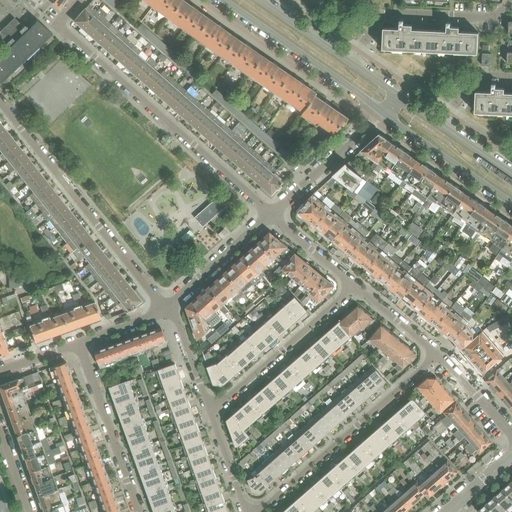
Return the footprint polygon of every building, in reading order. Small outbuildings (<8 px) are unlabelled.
[(65,0),(48,0),(59,8),(65,0)] [(166,19),(180,0),(141,0),(151,7),(166,19)] [(193,39),(208,18),(197,10),(197,9),(193,6),(192,7),(182,0),(180,0),(166,19),(193,39)] [(81,28),(96,11),(88,5),(84,9),(75,20),(76,21),(75,23),(81,28)] [(88,34),(106,13),(100,8),(96,12),(96,11),(81,28),(88,34)] [(95,40),(107,28),(111,24),(104,18),(107,14),(106,13),(88,34),(95,40)] [(0,81),(50,34),(51,35),(52,34),(36,20),(35,21),(36,22),(28,29),(24,26),(23,27),(14,18),(0,31),(0,34),(7,42),(6,43),(8,47),(0,55),(0,81)] [(220,57),(234,37),(223,29),(224,28),(219,25),(218,26),(208,18),(193,39),(220,57)] [(383,28),(382,49),(391,50),(392,50),(392,47),(398,48),(398,50),(414,51),(414,49),(421,49),(421,51),(430,51),(431,30),(422,30),(422,33),(415,32),(415,31),(411,30),(412,25),(403,25),(404,20),(400,20),(399,24),(399,29),(399,30),(399,32),(393,31),(393,29),(383,28)] [(431,30),(430,51),(438,52),(439,52),(439,50),(445,50),(445,52),(461,53),(461,51),(468,51),(468,53),(477,54),(478,33),(469,32),(469,35),(462,35),(462,33),(459,33),(459,27),(450,27),(450,24),(450,22),(447,22),(446,27),(446,31),(446,32),(446,34),(440,34),(440,31),(439,31),(431,30)] [(110,53),(124,37),(126,38),(131,33),(123,26),(118,32),(118,31),(115,35),(114,35),(103,47),(110,53)] [(103,47),(114,35),(107,29),(107,28),(95,40),(103,47)] [(118,60),(132,44),(126,38),(124,37),(110,53),(118,60)] [(261,55),(250,48),(250,47),(245,43),(245,44),(234,37),(220,57),(247,76),(261,55)] [(125,67),(137,54),(137,55),(140,51),(132,44),(118,60),(125,67)] [(144,60),(137,55),(137,54),(125,67),(133,73),(144,60)] [(491,66),(491,54),(482,54),(482,66),(491,66)] [(274,94),(288,74),(277,66),(277,65),(272,62),(272,63),(261,55),(247,76),(274,94)] [(140,80),(151,67),(144,60),(133,73),(140,80)] [(148,87),(159,74),(160,74),(162,72),(157,67),(154,69),(151,67),(140,80),(148,87)] [(155,93),(170,77),(163,71),(162,72),(160,74),(159,74),(148,87),(155,93)] [(301,113),(313,95),(315,92),(303,85),(304,84),(299,80),(298,81),(288,74),(274,94),(301,113)] [(162,100),(177,83),(170,77),(155,93),(162,100)] [(171,107),(186,91),(177,83),(162,100),(171,107)] [(511,95),(507,96),(508,94),(504,94),(504,88),(495,88),(496,83),(492,83),(491,92),(491,93),(491,95),(485,95),(485,92),(475,91),(474,113),(484,113),(484,111),(490,111),(490,113),(507,114),(507,112),(511,112),(511,95)] [(178,113),(193,97),(186,91),(171,107),(178,113)] [(185,120),(200,103),(201,104),(209,95),(204,92),(197,100),(193,97),(178,113),(185,120)] [(346,118),(328,105),(329,104),(325,101),(324,102),(313,95),(301,113),(300,114),(316,125),(316,123),(332,134),(339,123),(341,125),(346,118)] [(207,110),(201,104),(200,103),(185,120),(193,126),(207,110)] [(257,111),(260,108),(257,106),(254,109),(252,107),(248,112),(255,116),(258,112),(257,111)] [(200,133),(215,116),(207,110),(193,126),(200,133)] [(208,139),(222,123),(215,116),(200,133),(208,139)] [(215,146),(230,129),(222,123),(208,139),(215,146)] [(223,153),(238,137),(230,129),(215,146),(223,153)] [(0,150),(1,152),(14,142),(8,134),(0,140),(0,150)] [(391,170),(405,151),(401,148),(399,149),(379,135),(362,150),(376,160),(372,167),(379,172),(382,167),(385,169),(386,167),(391,170)] [(230,159),(245,143),(238,137),(223,153),(230,159)] [(8,160),(20,150),(14,142),(1,152),(2,153),(0,155),(0,157),(2,160),(6,157),(8,160)] [(238,166),(253,149),(245,143),(230,159),(238,166)] [(245,173),(260,156),(253,149),(238,166),(245,173)] [(13,169),(26,158),(20,150),(8,160),(9,161),(4,165),(10,172),(14,169),(13,169)] [(424,166),(422,164),(409,155),(409,154),(405,151),(391,170),(404,179),(399,186),(404,189),(408,182),(416,187),(430,168),(426,165),(424,166)] [(253,180),(268,163),(260,156),(245,173),(253,180)] [(20,176),(33,166),(26,158),(13,169),(14,169),(15,169),(20,176)] [(370,175),(360,168),(352,162),(348,166),(356,173),(367,181),(370,175)] [(261,186),(273,172),(276,170),(268,163),(253,180),(261,186)] [(366,188),(363,187),(367,181),(356,173),(348,166),(346,165),(347,165),(347,164),(334,175),(341,181),(349,186),(358,193),(367,200),(369,202),(375,194),(378,191),(369,184),(367,188),(366,187),(366,188)] [(27,183),(39,174),(33,166),(20,176),(27,183)] [(441,204),(454,185),(450,182),(449,183),(434,172),(433,171),(430,168),(416,187),(412,194),(420,200),(419,202),(418,201),(412,210),(417,213),(429,196),(441,204)] [(279,185),(280,183),(282,180),(273,172),(261,186),(258,189),(270,200),(279,190),(278,189),(280,186),(279,185)] [(370,175),(367,181),(370,183),(375,176),(372,173),(370,175)] [(33,191),(45,181),(39,174),(27,183),(33,191)] [(334,175),(327,182),(334,188),(341,181),(334,175)] [(34,203),(51,189),(45,181),(33,191),(34,192),(29,196),(34,203)] [(474,200),(466,194),(458,189),(458,188),(454,185),(441,204),(465,221),(479,202),(475,199),(474,200)] [(358,193),(349,186),(345,192),(354,198),(358,193)] [(40,210),(57,197),(51,189),(34,203),(40,210)] [(307,220),(322,202),(325,198),(317,191),(314,195),(313,194),(304,205),(303,203),(296,211),(307,220)] [(367,200),(358,193),(354,198),(363,205),(367,200)] [(377,206),(383,198),(378,193),(371,201),(377,206)] [(47,219),(64,205),(57,197),(40,210),(41,211),(44,209),(45,210),(41,214),(45,220),(40,224),(41,226),(44,224),(48,221),(47,219)] [(226,206),(217,197),(194,217),(202,226),(226,206)] [(375,207),(369,202),(367,200),(363,205),(372,212),(375,207)] [(315,227),(330,209),(322,202),(307,220),(315,227)] [(491,238),(504,219),(500,216),(498,216),(483,206),(483,205),(479,202),(465,221),(475,227),(468,237),(475,242),(481,232),(491,238)] [(324,234),(342,212),(344,211),(335,203),(330,209),(315,227),(324,234)] [(53,227),(71,213),(64,205),(47,219),(48,221),(53,227)] [(395,213),(395,212),(385,206),(381,211),(394,220),(397,215),(395,213)] [(383,215),(375,208),(371,213),(379,220),(383,215)] [(332,241),(348,223),(342,219),(346,215),(342,212),(324,234),(332,241)] [(60,235),(77,221),(71,213),(53,227),(60,235)] [(341,248),(361,225),(358,222),(356,223),(351,219),(348,223),(332,241),(341,248)] [(511,260),(511,225),(508,223),(508,221),(504,219),(491,238),(495,241),(489,250),(497,255),(495,258),(498,260),(501,255),(511,262),(511,260)] [(65,242),(83,228),(77,221),(60,235),(65,242)] [(401,226),(394,221),(391,226),(398,231),(401,226)] [(413,234),(418,227),(412,223),(408,230),(413,234)] [(49,231),(44,224),(41,226),(40,228),(45,234),(49,231)] [(350,255),(364,237),(369,232),(361,225),(341,248),(350,255)] [(71,249),(89,236),(83,228),(65,242),(71,249)] [(411,235),(402,228),(399,231),(408,238),(411,235)] [(223,229),(218,234),(221,238),(227,234),(227,233),(223,230),(223,229)] [(184,242),(194,234),(190,230),(181,238),(184,242)] [(291,251),(286,247),(270,233),(261,241),(274,256),(281,263),(291,251)] [(358,262),(380,237),(376,233),(370,241),(364,237),(350,255),(358,262)] [(425,242),(429,236),(424,233),(420,238),(425,242)] [(82,255),(95,244),(89,236),(71,249),(73,251),(71,252),(76,258),(74,261),(75,262),(78,260),(78,261),(83,257),(82,256),(82,255)] [(366,269),(388,243),(380,237),(358,262),(366,269)] [(274,256),(261,241),(251,250),(265,264),(274,256)] [(429,247),(421,241),(418,245),(425,251),(429,247)] [(375,277),(397,251),(397,250),(389,243),(388,243),(366,269),(375,277)] [(89,261),(101,252),(95,244),(82,255),(82,256),(84,255),(89,261)] [(442,256),(447,247),(444,245),(438,253),(442,256)] [(265,264),(251,250),(243,257),(261,278),(265,275),(260,269),(265,264)] [(293,276),(304,262),(295,254),(291,251),(281,263),(284,268),(284,269),(293,276)] [(384,284),(403,262),(396,256),(399,253),(397,251),(375,277),(384,284)] [(90,273),(108,260),(101,252),(89,261),(90,262),(85,266),(90,273)] [(444,260),(438,255),(436,258),(439,260),(438,262),(442,264),(444,260)] [(261,278),(243,257),(234,265),(253,286),(261,278)] [(459,269),(464,262),(459,259),(454,265),(459,269)] [(97,281),(114,268),(108,260),(90,273),(97,281)] [(449,268),(452,264),(447,260),(442,266),(446,268),(449,268)] [(393,291),(412,268),(403,261),(403,262),(384,284),(393,291)] [(302,284),(313,269),(304,262),(293,276),(302,284)] [(467,274),(471,267),(472,266),(468,263),(463,272),(466,274),(467,274)] [(253,286),(234,265),(225,273),(243,293),(244,293),(249,298),(252,295),(249,292),(254,287),(253,286)] [(29,279),(16,278),(6,266),(2,269),(9,277),(9,288),(14,288),(29,282),(29,279)] [(401,298),(421,274),(413,267),(412,268),(393,291),(401,298)] [(458,277),(462,272),(457,267),(452,273),(458,277)] [(482,275),(471,267),(467,274),(474,280),(478,282),(482,276),(482,275)] [(103,289),(120,275),(114,268),(97,281),(103,289)] [(276,276),(282,271),(279,268),(273,273),(276,276)] [(311,291),(322,277),(313,269),(302,284),(311,291)] [(243,293),(225,273),(217,280),(230,295),(236,301),(244,294),(243,293)] [(410,305),(429,282),(430,281),(421,274),(401,298),(410,305)] [(434,284),(439,278),(435,274),(430,281),(434,284)] [(109,296),(126,283),(120,275),(103,289),(109,296)] [(483,288),(488,281),(482,276),(478,282),(477,283),(482,287),(483,288)] [(329,292),(333,286),(322,277),(311,291),(309,293),(318,301),(329,292)] [(230,295),(217,280),(208,288),(222,303),(230,295)] [(482,287),(477,283),(478,282),(474,280),(470,285),(478,292),(482,287)] [(80,298),(78,293),(75,294),(72,287),(70,281),(53,287),(54,291),(55,293),(69,288),(73,301),(80,298)] [(278,286),(274,281),(269,286),(273,290),(278,286)] [(418,312),(433,295),(437,290),(429,282),(410,305),(418,312)] [(118,304),(133,292),(132,291),(126,283),(109,296),(116,305),(116,304),(117,305),(118,304)] [(229,311),(222,303),(208,288),(199,296),(213,311),(218,307),(225,315),(229,311)] [(490,294),(483,288),(480,290),(488,296),(490,294)] [(136,289),(132,291),(133,292),(118,304),(125,313),(128,310),(129,311),(130,309),(131,311),(134,308),(135,310),(145,301),(136,289)] [(501,298),(504,294),(499,289),(495,294),(501,298)] [(436,326),(454,304),(448,299),(453,293),(451,291),(442,302),(427,319),(436,326)] [(427,319),(442,302),(433,295),(418,312),(427,319)] [(213,311),(199,296),(190,304),(204,319),(213,311)] [(307,311),(295,297),(285,306),(297,320),(307,311)] [(490,308),(494,303),(489,299),(485,303),(490,308)] [(506,306),(497,299),(493,305),(501,312),(506,306)] [(444,334),(463,310),(465,308),(456,301),(454,304),(436,326),(444,334)] [(99,318),(94,302),(90,303),(89,303),(89,302),(80,305),(74,307),(73,305),(65,308),(66,310),(64,311),(65,312),(64,313),(61,314),(67,330),(100,319),(99,318)] [(247,313),(255,306),(253,303),(244,310),(247,313)] [(209,323),(207,321),(206,322),(204,319),(190,304),(186,308),(191,321),(193,326),(198,339),(207,331),(206,329),(210,325),(209,324),(209,323)] [(67,330),(61,314),(59,315),(57,314),(50,316),(46,305),(43,306),(39,307),(41,312),(44,311),(47,317),(44,318),(32,322),(32,324),(29,326),(35,342),(67,330)] [(297,320),(285,306),(275,314),(287,328),(297,320)] [(374,320),(358,306),(348,314),(360,328),(363,330),(369,322),(371,324),(372,322),(374,320)] [(264,316),(257,309),(255,311),(259,315),(262,318),(264,316)] [(453,340),(468,323),(467,323),(472,317),(463,310),(444,334),(453,340)] [(287,328),(275,314),(266,323),(278,336),(287,328)] [(360,328),(348,314),(338,323),(350,337),(360,328)] [(278,336),(266,323),(256,331),(268,345),(278,336)] [(350,337),(338,323),(329,331),(341,345),(350,337)] [(459,351),(477,334),(482,330),(477,324),(472,328),(468,323),(453,340),(457,345),(455,347),(459,351)] [(379,347),(391,333),(381,325),(369,339),(379,347)] [(268,345),(256,331),(250,336),(246,332),(245,333),(242,330),(243,329),(240,326),(237,328),(240,331),(243,335),(247,339),(259,353),(268,345)] [(167,344),(163,330),(158,328),(145,333),(150,347),(162,343),(167,344)] [(341,345),(329,331),(319,340),(331,354),(341,345)] [(0,332),(0,356),(14,352),(12,347),(5,349),(1,338),(3,337),(1,332),(0,332)] [(483,332),(462,351),(483,375),(504,356),(483,332)] [(150,347),(145,333),(128,339),(133,353),(150,347)] [(389,355),(401,341),(391,333),(379,347),(389,355)] [(133,353),(128,339),(111,345),(116,359),(133,353)] [(259,353),(247,339),(237,347),(249,361),(259,353)] [(331,354),(319,340),(310,348),(321,362),(331,354)] [(399,363),(410,349),(401,341),(389,355),(399,363)] [(116,359),(111,345),(98,350),(96,354),(100,368),(105,366),(104,364),(116,359)] [(249,361),(237,347),(228,355),(240,369),(249,361)] [(321,362),(310,348),(300,357),(312,371),(321,362)] [(403,367),(415,357),(415,353),(410,349),(399,363),(403,367)] [(231,377),(224,369),(223,371),(217,364),(211,366),(210,362),(215,360),(208,352),(204,356),(206,363),(214,384),(221,386),(231,377)] [(174,361),(171,354),(165,356),(168,364),(174,361)] [(359,363),(365,358),(362,354),(356,360),(359,363)] [(240,369),(228,355),(217,364),(223,371),(224,369),(231,377),(240,369)] [(312,371),(300,357),(290,365),(302,379),(312,371)] [(351,371),(359,363),(356,360),(348,367),(351,371)] [(72,380),(69,371),(65,362),(48,368),(51,378),(55,376),(59,385),(72,380)] [(178,374),(176,369),(175,364),(158,370),(163,382),(170,379),(170,377),(178,374)] [(302,379),(290,365),(280,374),(292,388),(302,379)] [(385,381),(372,366),(371,367),(365,372),(380,388),(382,386),(381,385),(385,381)] [(492,389),(504,378),(499,372),(501,370),(500,368),(485,381),(492,389)] [(34,382),(40,380),(37,372),(0,385),(0,391),(2,398),(35,386),(34,382)] [(380,388),(365,372),(359,378),(372,393),(377,389),(377,390),(380,388)] [(182,384),(180,380),(178,374),(170,377),(170,379),(163,382),(166,390),(182,384)] [(292,388),(280,374),(270,383),(282,396),(292,388)] [(334,385),(339,381),(336,377),(331,382),(334,385)] [(372,393),(359,378),(354,382),(352,380),(351,381),(352,383),(366,400),(369,398),(368,397),(372,393)] [(425,396),(440,383),(435,379),(427,378),(417,387),(425,396)] [(499,396),(511,384),(511,381),(511,382),(509,384),(504,378),(492,389),(499,396)] [(78,396),(75,388),(72,380),(59,385),(65,401),(78,396)] [(131,390),(128,381),(110,387),(114,398),(126,394),(125,393),(131,390)] [(282,396),(270,383),(261,391),(273,405),(282,396)] [(366,400),(352,383),(346,389),(359,404),(363,401),(364,401),(366,400)] [(439,399),(447,392),(440,383),(425,396),(434,406),(440,400),(439,399)] [(30,398),(28,392),(42,387),(41,384),(35,386),(2,398),(7,411),(26,404),(24,400),(30,398)] [(186,395),(183,388),(182,384),(166,390),(169,399),(177,396),(177,398),(186,395)] [(506,404),(511,398),(511,384),(499,396),(506,404)] [(319,398),(326,392),(323,388),(316,395),(319,398)] [(359,404),(346,389),(339,395),(353,411),(356,409),(355,408),(359,404)] [(136,402),(131,390),(125,393),(126,394),(114,398),(118,409),(136,402)] [(273,405),(261,391),(251,400),(263,413),(273,405)] [(440,413),(452,402),(454,400),(447,392),(439,399),(440,400),(434,406),(440,413)] [(189,404),(187,400),(186,395),(177,398),(177,396),(169,399),(173,410),(189,404)] [(313,404),(319,398),(316,395),(310,400),(313,404)] [(353,411),(339,395),(333,401),(346,416),(350,412),(351,413),(353,411)] [(84,413),(81,405),(78,396),(65,401),(71,418),(84,413)] [(424,413),(418,406),(416,404),(414,402),(412,399),(404,407),(411,415),(413,413),(418,419),(424,413)] [(263,413),(251,400),(241,408),(253,422),(263,413)] [(346,416),(333,401),(326,406),(340,423),(343,420),(342,420),(346,416)] [(132,413),(139,411),(136,402),(118,409),(121,419),(133,414),(132,413)] [(430,437),(462,409),(456,402),(454,404),(444,413),(447,417),(442,421),(441,420),(432,428),(433,429),(427,434),(430,437)] [(30,416),(26,404),(7,411),(11,423),(30,416)] [(193,416),(190,408),(189,404),(173,410),(177,421),(193,416)] [(340,423),(326,406),(320,412),(333,427),(337,423),(338,424),(340,423)] [(418,419),(413,413),(411,415),(404,407),(396,414),(414,435),(417,433),(414,430),(414,429),(411,425),(418,419)] [(253,422),(241,408),(231,417),(244,430),(253,422)] [(438,436),(453,423),(456,427),(468,416),(462,409),(430,437),(433,440),(438,436)] [(143,423),(139,411),(132,413),(133,414),(121,419),(125,429),(143,423)] [(294,420),(299,416),(296,412),(291,416),(294,420)] [(333,427),(320,412),(315,416),(314,415),(313,417),(327,434),(330,432),(329,431),(333,427)] [(90,430),(87,421),(84,413),(71,418),(77,435),(90,430)] [(39,427),(36,419),(38,418),(37,414),(30,416),(11,423),(16,435),(39,427)] [(414,435),(396,414),(387,421),(394,429),(393,431),(398,437),(405,431),(408,435),(409,434),(412,437),(414,435)] [(197,427),(196,423),(193,416),(177,421),(181,433),(197,427)] [(457,437),(474,423),(468,416),(456,427),(458,430),(453,434),(457,437)] [(249,436),(244,430),(231,417),(227,421),(236,446),(239,444),(249,436)] [(327,434),(313,417),(311,418),(312,419),(307,423),(320,439),(324,435),(325,436),(327,434)] [(398,437),(393,431),(394,429),(387,421),(379,428),(391,443),(398,437)] [(147,432),(146,431),(143,423),(125,429),(129,440),(140,436),(140,434),(147,432)] [(280,432),(287,427),(283,423),(277,429),(280,432)] [(320,439),(307,423),(300,429),(314,445),(316,443),(316,442),(320,439)] [(467,440),(479,429),(474,423),(457,437),(460,441),(464,436),(467,440)] [(41,426),(39,427),(16,435),(20,447),(45,438),(41,426)] [(202,439),(199,431),(197,427),(181,433),(186,445),(202,439)] [(391,443),(379,428),(371,436),(378,444),(379,442),(385,448),(391,443)] [(274,438),(280,432),(277,429),(270,435),(274,438)] [(314,445),(300,429),(294,435),(307,450),(311,446),(312,447),(314,445)] [(469,451),(485,436),(479,429),(467,440),(470,443),(465,447),(469,451)] [(96,447),(93,438),(90,430),(77,435),(83,451),(96,447)] [(151,444),(147,432),(140,434),(140,436),(129,440),(133,451),(151,444)] [(258,441),(254,437),(254,438),(251,434),(249,436),(252,440),(252,439),(256,443),(258,441)] [(267,444),(274,438),(270,435),(264,440),(267,444)] [(307,450),(294,435),(287,441),(298,452),(301,457),(303,455),(303,454),(307,450)] [(385,448),(379,442),(378,444),(371,436),(362,443),(371,452),(375,457),(385,448)] [(479,453),(491,442),(485,436),(469,451),(471,454),(473,452),(476,450),(479,453)] [(46,438),(45,438),(20,447),(24,460),(50,450),(46,438)] [(206,451),(204,447),(202,439),(186,445),(190,457),(203,452),(206,451)] [(261,449),(267,444),(264,440),(258,446),(261,449)] [(298,452),(287,441),(281,446),(294,462),(298,458),(299,459),(301,457),(298,452)] [(375,457),(371,452),(362,443),(354,450),(362,459),(360,460),(365,466),(375,457)] [(154,453),(151,444),(133,451),(136,461),(148,457),(148,456),(154,453)] [(294,462),(281,446),(274,452),(288,468),(290,466),(290,465),(294,462)] [(61,453),(59,447),(56,448),(50,450),(24,460),(29,472),(48,465),(48,464),(55,462),(53,456),(61,453)] [(102,463),(99,455),(96,447),(83,451),(89,468),(102,463)] [(365,466),(360,460),(362,459),(354,450),(346,457),(358,472),(365,466)] [(210,463),(207,455),(206,451),(203,452),(190,457),(194,468),(210,463)] [(288,468),(274,452),(268,457),(281,473),(285,469),(286,470),(288,468)] [(161,458),(156,459),(154,453),(148,456),(148,457),(136,461),(140,471),(158,465),(163,463),(161,458)] [(281,473),(268,457),(261,464),(275,480),(277,478),(277,477),(281,473)] [(358,472),(346,457),(338,465),(345,473),(346,471),(352,478),(358,472)] [(70,460),(63,463),(65,470),(72,468),(70,460)] [(457,472),(447,461),(438,470),(447,481),(457,472)] [(52,477),(50,470),(55,468),(53,463),(48,465),(29,472),(33,484),(52,477)] [(108,480),(105,472),(102,463),(89,468),(95,485),(108,480)] [(214,474),(213,470),(210,463),(194,468),(198,480),(214,474)] [(275,480),(261,464),(255,469),(268,484),(272,481),(273,481),(275,480)] [(162,474),(158,465),(140,471),(144,482),(156,478),(155,476),(162,474)] [(352,478),(346,471),(345,473),(338,465),(330,472),(342,486),(352,478)] [(268,484),(255,469),(252,472),(255,476),(252,479),(248,480),(252,491),(260,493),(269,485),(268,484)] [(447,481),(438,470),(429,478),(438,489),(447,481)] [(342,486),(330,472),(321,479),(328,487),(326,489),(332,495),(342,486)] [(166,486),(162,474),(155,476),(156,478),(144,482),(148,492),(166,486)] [(219,486),(216,479),(214,474),(198,480),(202,492),(219,486)] [(76,482),(74,475),(68,477),(70,484),(76,482)] [(57,490),(52,477),(33,484),(38,496),(57,490)] [(417,501),(426,493),(419,486),(416,482),(410,488),(402,478),(400,481),(408,490),(407,490),(417,501)] [(438,489),(429,478),(419,486),(426,493),(429,497),(438,489)] [(332,495),(326,489),(328,487),(321,479),(313,487),(325,501),(332,495)] [(114,497),(111,488),(108,480),(95,485),(101,501),(114,497)] [(394,493),(391,489),(384,481),(375,489),(378,492),(384,487),(391,495),(394,493)] [(511,483),(511,482),(503,489),(511,499),(511,483)] [(169,495),(166,486),(148,492),(151,503),(163,498),(163,497),(169,495)] [(223,498),(221,494),(219,486),(202,492),(207,504),(223,498)] [(325,501),(313,487),(304,494),(312,502),(313,500),(319,506),(322,510),(327,507),(329,510),(331,508),(328,505),(325,501)] [(511,504),(511,499),(503,489),(494,496),(506,509),(511,504)] [(61,502),(57,490),(38,496),(42,509),(61,502)] [(355,500),(349,493),(346,490),(343,492),(353,503),(355,500)] [(417,501),(407,490),(398,497),(408,509),(417,501)] [(312,511),(319,506),(313,500),(312,502),(304,494),(296,501),(306,511),(312,511)] [(158,511),(174,507),(169,495),(163,497),(163,498),(151,503),(154,511),(158,511)] [(502,511),(506,509),(494,496),(486,504),(493,511),(502,511)] [(119,511),(117,505),(114,497),(101,501),(104,511),(119,511)] [(404,511),(408,509),(398,497),(395,501),(389,505),(394,511),(404,511)] [(220,511),(227,510),(224,502),(223,498),(207,504),(209,511),(220,511)] [(306,511),(296,501),(288,508),(291,511),(306,511)] [(64,511),(61,502),(42,509),(43,511),(64,511)]
